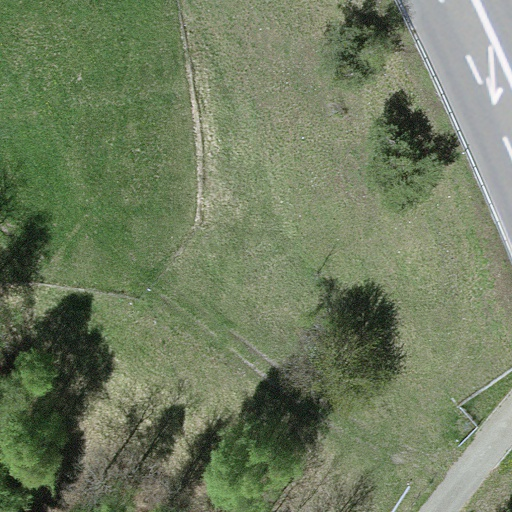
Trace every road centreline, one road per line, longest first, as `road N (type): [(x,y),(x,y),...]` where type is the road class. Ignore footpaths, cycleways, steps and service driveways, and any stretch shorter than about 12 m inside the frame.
road 1 (primary): [(455,0),(511,125)]
road 2 (unclassified): [(511,417),(436,511)]
